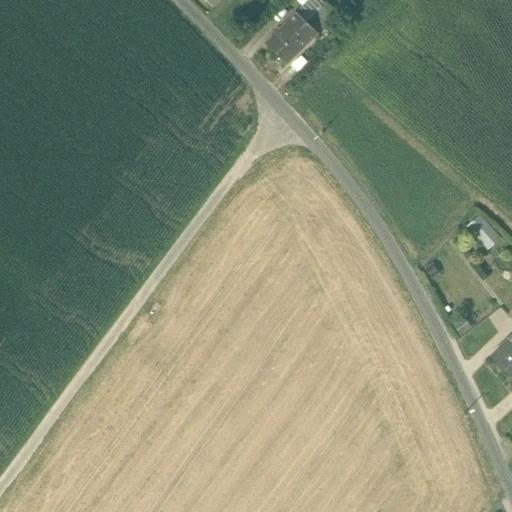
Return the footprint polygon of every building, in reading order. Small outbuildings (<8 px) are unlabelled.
[(305,0),(301,5),(296,12),(306,21),(323,4),(318,0),(305,0)] [(323,4),(306,21),(317,33),(337,12),(326,1),(323,4)] [(296,12),(265,43),(286,64),(317,33),(306,21),(296,12)] [(486,248),(500,235),(477,212),(464,225),(486,248)] [(511,337),(509,341),(508,340),(492,357),(511,376),(511,337)]
